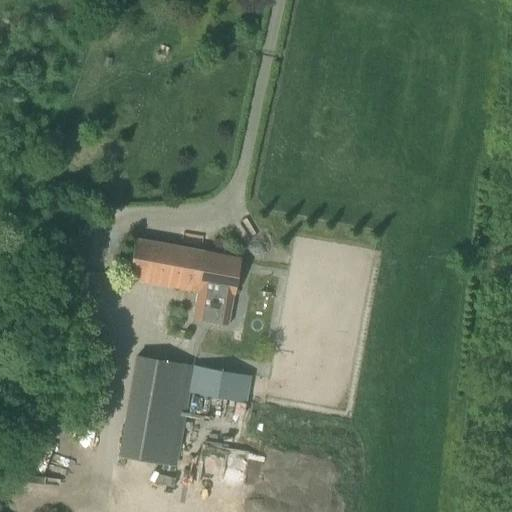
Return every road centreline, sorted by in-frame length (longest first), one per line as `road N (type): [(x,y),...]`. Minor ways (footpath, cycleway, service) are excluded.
road 1 (unknown): [(281,0),(238,185),(203,212),(129,211),(111,233),(106,272),(128,340),(106,511)]
road 2 (track): [(474,511),(511,153)]
